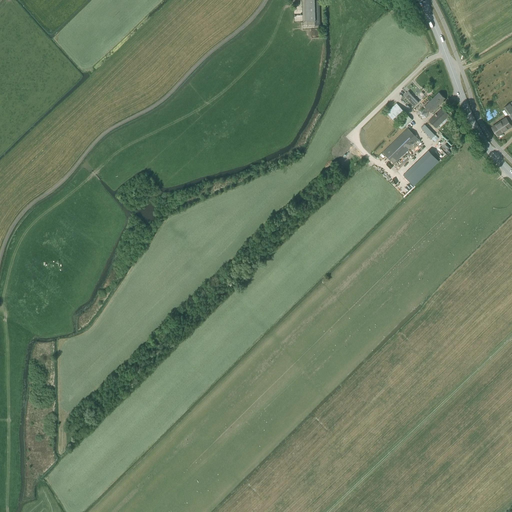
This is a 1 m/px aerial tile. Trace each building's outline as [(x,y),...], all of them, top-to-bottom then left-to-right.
[(319,24),(318,0),(314,0),(313,0),(304,0),(305,20),(314,20),(314,24),(319,24)] [(432,98),(431,97),(429,96),(427,98),(429,101),(424,106),(431,113),(445,98),(439,92),(432,98)] [(403,111),(394,103),(387,112),(396,119),(403,111)] [(442,108),(429,120),(436,128),(449,115),(442,108)] [(498,136),(511,126),(506,117),(492,127),(498,136)] [(435,135),(425,124),(421,128),(432,139),(435,135)] [(394,164),(419,139),(407,128),(383,152),(394,164)] [(430,151),(404,176),(414,186),(440,161),(430,151)]
